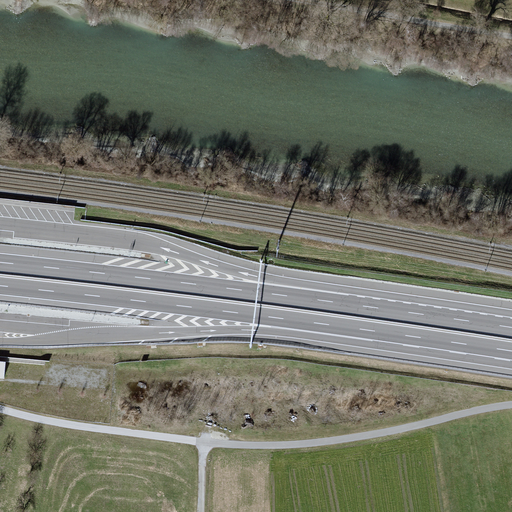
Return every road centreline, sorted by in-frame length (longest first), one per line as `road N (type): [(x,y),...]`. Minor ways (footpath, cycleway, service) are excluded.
road 1 (motorway): [(0,285),(511,351)]
road 2 (motorway): [(511,326),(0,262)]
road 3 (track): [(511,40),(268,0)]
